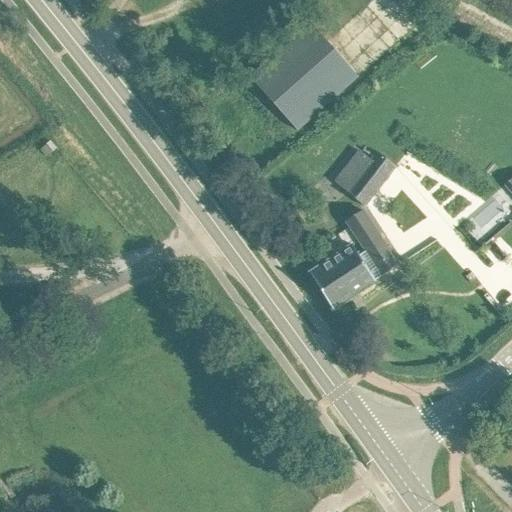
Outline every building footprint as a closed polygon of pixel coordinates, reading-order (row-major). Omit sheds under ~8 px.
[(297,131),(358,77),(310,23),(249,77),(297,131)] [(365,128),(385,109),(371,95),(352,114),(365,128)] [(511,119),(497,102),(482,115),(414,173),(440,206),(452,222),(511,175),(511,119)] [(364,206),(395,167),(378,153),(347,192),(364,206)] [(398,266),(387,249),(362,211),(346,222),(365,251),(358,256),(351,245),(326,262),(309,273),(332,309),(375,281),(398,266)] [(464,277),(481,264),(465,243),(453,227),(442,235),(454,250),(448,255),(464,277)]
